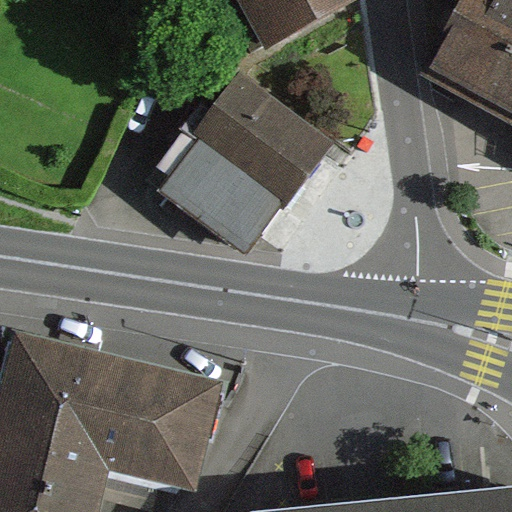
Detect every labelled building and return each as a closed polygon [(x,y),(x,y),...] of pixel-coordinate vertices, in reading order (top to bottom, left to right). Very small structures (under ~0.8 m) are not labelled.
[(238,0),(264,49),(360,0),(238,0)] [(511,124),(511,0),(461,0),(455,11),(445,27),(451,31),(425,74),(511,124)] [(246,249),(282,202),(286,204),(332,145),(240,75),(197,131),(204,136),(165,187),(246,249)] [(0,334),(11,336),(17,301),(0,298),(0,334)] [(216,381),(12,330),(0,380),(0,511),(92,511),(104,467),(189,489),(216,381)] [(511,511),(511,486),(266,511),(511,511)]
